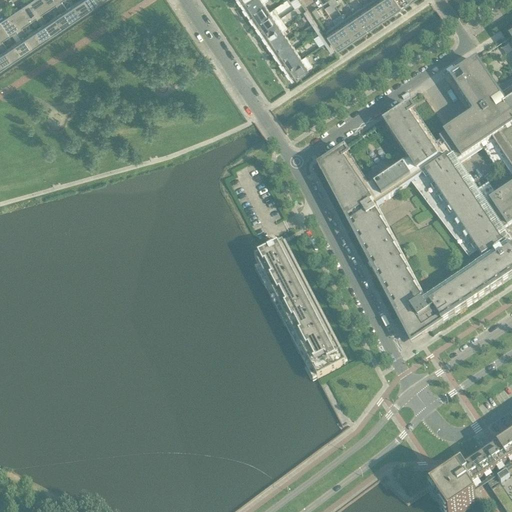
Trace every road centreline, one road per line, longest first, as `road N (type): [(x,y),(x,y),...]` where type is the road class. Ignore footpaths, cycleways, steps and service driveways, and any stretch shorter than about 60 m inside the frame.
road 1 (residential): [(437,0),(469,48),(292,163)]
road 2 (residential): [(292,163),(413,390)]
road 3 (residential): [(183,0),(292,163)]
road 4 (tertiary): [(413,390),(355,448),(271,511)]
road 5 (tertiary): [(305,511),(427,409)]
